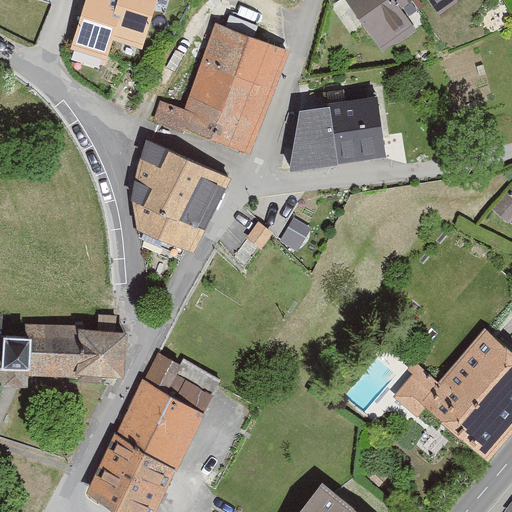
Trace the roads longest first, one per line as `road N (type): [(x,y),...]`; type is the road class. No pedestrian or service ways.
road 1 (residential): [(137,366),(129,234),(101,110)]
road 2 (residential): [(511,152),(290,182),(257,175)]
road 3 (residential): [(257,175),(199,253),(137,366)]
road 4 (residential): [(313,0),(257,175)]
road 5 (residential): [(257,175),(101,110)]
road 6 (residential): [(137,366),(65,502),(77,511)]
